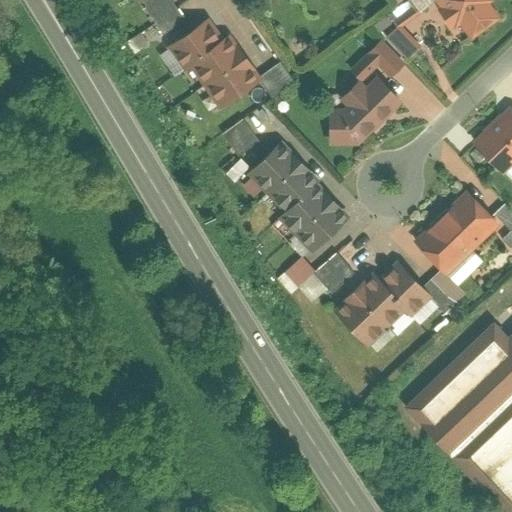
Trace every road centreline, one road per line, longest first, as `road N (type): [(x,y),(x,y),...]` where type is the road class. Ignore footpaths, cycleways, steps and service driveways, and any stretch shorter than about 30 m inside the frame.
road 1 (primary): [(43,0),(124,153),(355,511)]
road 2 (residential): [(511,56),(384,184)]
